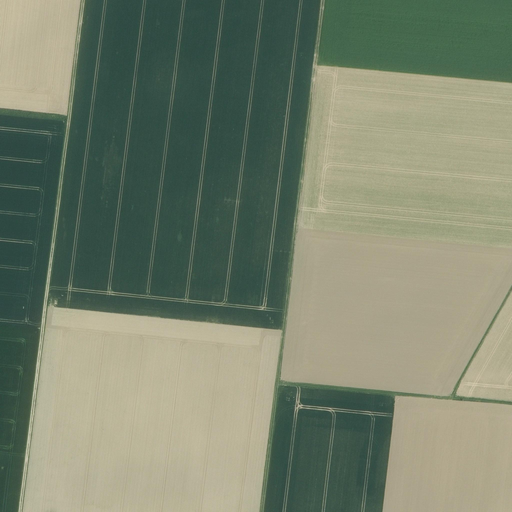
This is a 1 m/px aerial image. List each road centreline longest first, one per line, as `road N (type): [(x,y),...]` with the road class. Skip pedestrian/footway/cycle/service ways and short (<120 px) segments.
road 1 (track): [(324,0),(261,511)]
road 2 (track): [(82,0),(19,511)]
road 3 (track): [(277,381),(511,404)]
road 4 (track): [(449,398),(511,287)]
